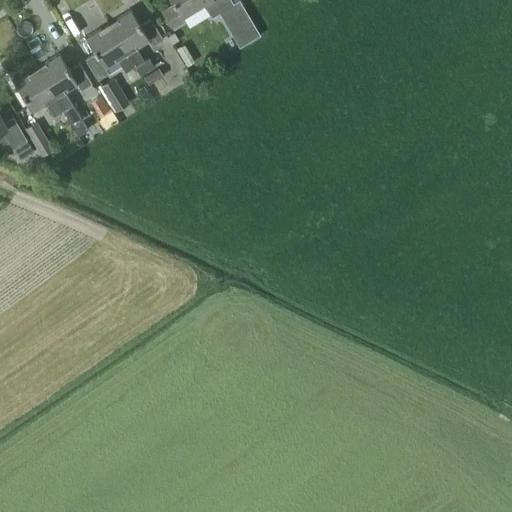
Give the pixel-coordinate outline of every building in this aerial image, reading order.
[(239,0),(238,0),(233,3),(231,0),(171,0),(174,4),(162,11),(172,28),(184,21),(182,18),(204,4),(211,17),(214,15),(222,28),(247,13),(239,0)] [(163,39),(159,33),(150,19),(140,25),(130,9),(108,22),(134,66),(140,75),(154,67),(148,57),(144,60),(135,47),(148,39),(152,46),(163,39)] [(125,72),(134,66),(108,22),(85,36),(95,53),(85,59),(97,79),(108,73),(104,66),(116,58),(125,72)] [(81,90),(91,83),(79,63),(69,69),(58,53),(36,66),(63,110),(78,135),(87,129),(72,104),(64,91),(77,83),(81,90)] [(53,116),(63,110),(36,66),(13,80),(32,110),(45,102),(53,116)] [(163,76),(158,68),(143,76),(148,85),(163,76)] [(124,96),(112,77),(99,85),(111,104),(124,96)] [(20,158),(33,150),(12,115),(3,121),(0,115),(0,147),(10,142),(13,147),(13,146),(20,158)] [(53,149),(36,121),(24,128),(41,156),(53,149)]
